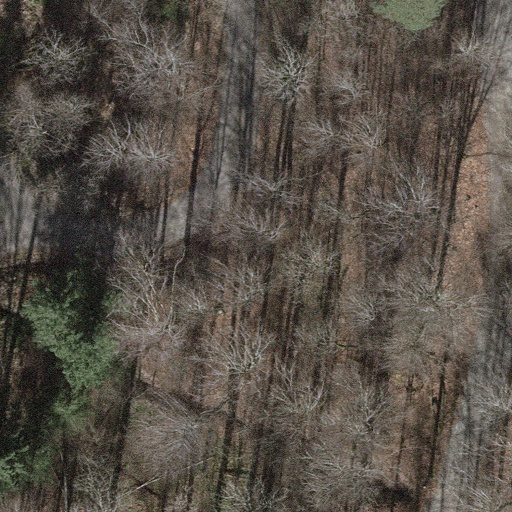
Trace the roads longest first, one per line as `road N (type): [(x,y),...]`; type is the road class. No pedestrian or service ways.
road 1 (track): [(0,217),(72,248),(157,248),(226,183),(248,0)]
road 2 (track): [(448,511),(495,381),(511,156)]
road 3 (track): [(511,127),(505,0)]
